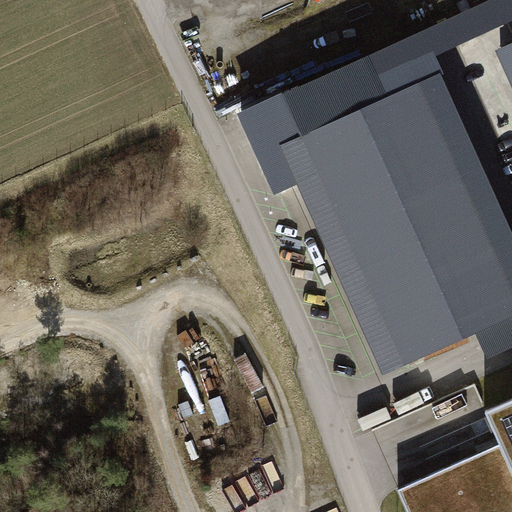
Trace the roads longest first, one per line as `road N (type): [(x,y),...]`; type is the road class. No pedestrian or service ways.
road 1 (track): [(368,511),(312,355),(147,0)]
road 2 (unknown): [(511,326),(332,411)]
